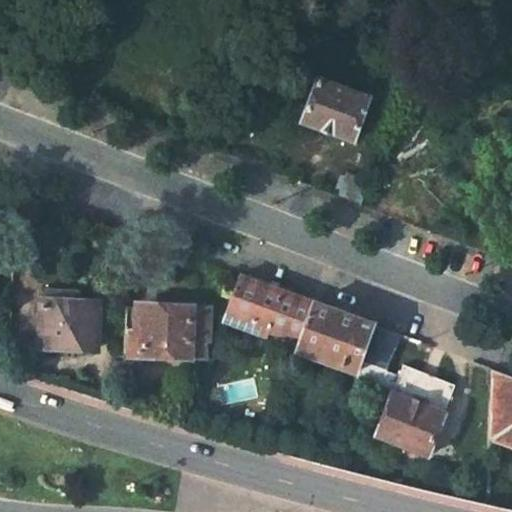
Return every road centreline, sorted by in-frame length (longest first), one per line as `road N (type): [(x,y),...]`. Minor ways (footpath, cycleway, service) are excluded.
road 1 (residential): [(0,122),(511,320)]
road 2 (primary): [(414,511),(109,430),(0,389)]
